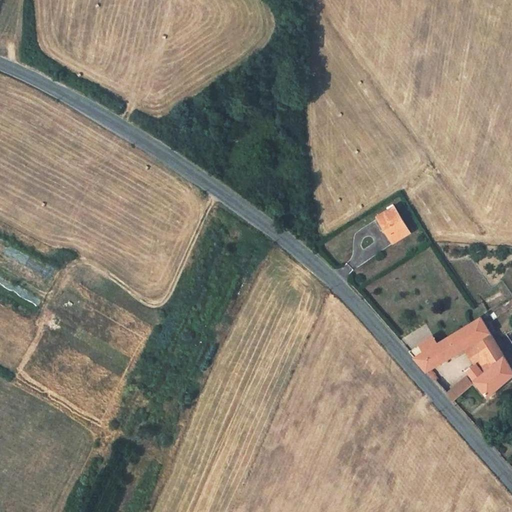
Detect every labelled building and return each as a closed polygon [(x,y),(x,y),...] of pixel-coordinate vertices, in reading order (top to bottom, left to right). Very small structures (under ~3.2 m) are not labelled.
[(394,206),(377,218),(393,242),(411,231),(394,206)] [(435,336),(428,340),(433,348),(415,359),(427,372),(462,350),(490,333),(481,317),(440,344),(435,336)] [(490,333),(462,350),(468,358),(481,349),(495,341),(490,333)] [(433,348),(428,340),(410,352),(415,359),(433,348)] [(495,341),(481,349),(490,365),(504,356),(495,341)] [(481,370),(490,365),(481,349),(468,358),(473,365),(475,363),(481,370)] [(511,375),(511,369),(504,356),(490,365),(481,370),(475,363),(473,365),(467,368),(476,380),(489,396),(511,375)] [(454,401),(473,382),(467,376),(447,394),(454,401)]
